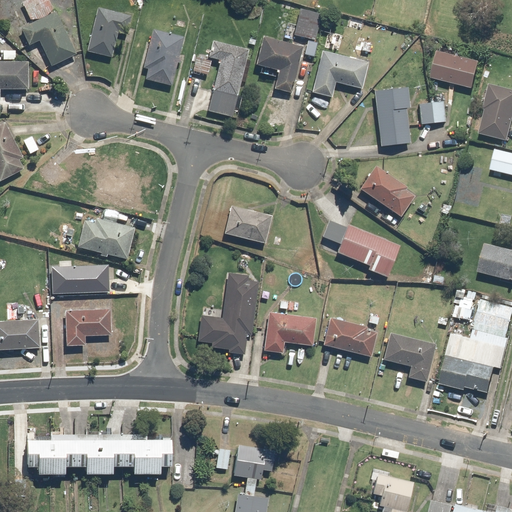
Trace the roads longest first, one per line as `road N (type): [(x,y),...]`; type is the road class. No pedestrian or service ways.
road 1 (residential): [(157,387),(283,401),(511,456)]
road 2 (residential): [(197,139),(163,285),(157,387)]
road 3 (residential): [(0,393),(157,387)]
